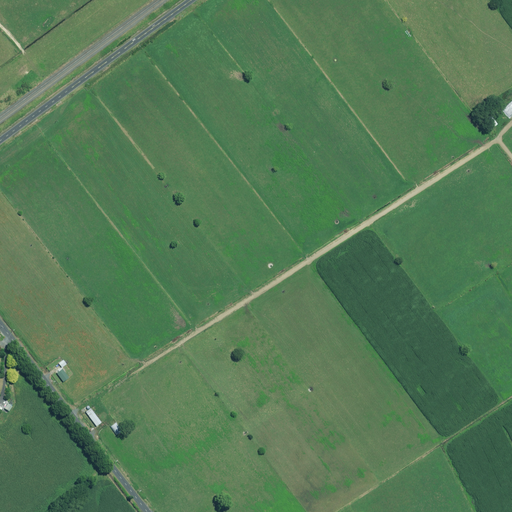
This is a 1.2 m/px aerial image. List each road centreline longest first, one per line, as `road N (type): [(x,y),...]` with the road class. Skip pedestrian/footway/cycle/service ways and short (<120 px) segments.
road 1 (track): [(502,135),(70,414)]
road 2 (unclassified): [(147,511),(0,323)]
road 3 (tertiary): [(0,140),(191,0)]
